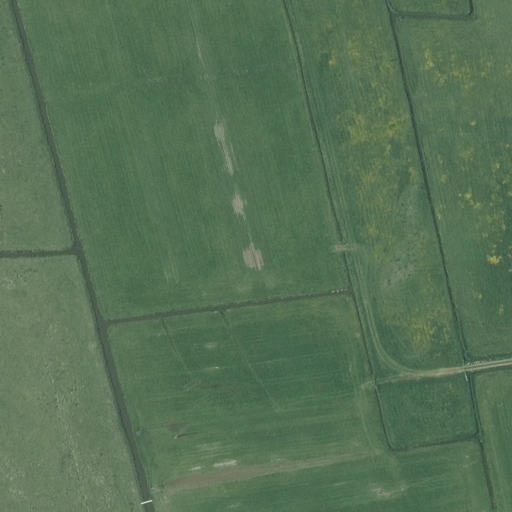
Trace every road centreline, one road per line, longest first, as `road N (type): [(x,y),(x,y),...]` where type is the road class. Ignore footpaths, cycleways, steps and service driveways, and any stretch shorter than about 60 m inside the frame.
road 1 (track): [(402,379),(369,384),(242,511)]
road 2 (track): [(511,362),(402,379),(385,359),(365,287)]
